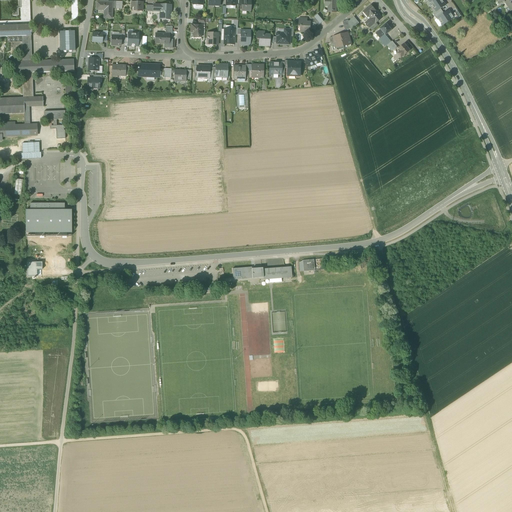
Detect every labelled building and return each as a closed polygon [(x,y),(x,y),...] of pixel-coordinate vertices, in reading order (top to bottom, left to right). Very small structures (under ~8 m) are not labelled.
[(18,8),(20,8),(19,0),(17,0),(18,6),(12,6),(12,16),(19,15),(18,8)] [(70,0),(71,19),(78,19),(77,0),(70,0)] [(328,12),(336,12),(336,0),(324,0),(325,4),(328,5),(328,12)] [(441,0),(440,0),(432,6),(436,11),(441,9),(446,5),(441,0)] [(241,10),(250,11),(251,1),(246,1),(246,2),(242,1),(241,6),(241,10)] [(106,18),(112,19),(112,8),(112,3),(96,2),(96,10),(105,10),(107,11),(106,18)] [(134,11),(142,12),(143,3),(132,2),(132,7),(134,7),(134,11)] [(160,19),(170,19),(171,11),(170,11),(170,9),(171,9),(171,5),(153,4),(153,6),(153,10),(160,10),(160,19)] [(365,23),(369,28),(375,23),(376,23),(382,18),(370,5),(364,11),(361,13),(365,18),(364,19),(365,19),(365,18),(366,19),(369,16),(371,18),(367,21),(365,23)] [(452,15),(449,10),(444,14),(437,18),(442,26),(454,18),(452,15)] [(457,11),(452,15),(454,18),(455,20),(461,16),(457,11)] [(314,17),(315,18),(320,24),(323,21),(317,14),(314,17)] [(354,17),(349,21),(351,29),(351,30),(359,22),(354,17)] [(303,31),(310,31),(310,29),(310,22),(306,22),(307,19),(300,19),(299,25),(303,25),(303,31)] [(345,30),(351,29),(349,21),(348,20),(342,22),(345,30)] [(369,28),(371,31),(378,25),(376,23),(375,23),(369,28)] [(384,35),(385,35),(391,30),(386,23),(379,29),(380,29),(384,35)] [(0,36),(7,37),(26,36),(31,36),(31,32),(32,32),(32,30),(31,30),(31,24),(30,24),(26,25),(0,25),(0,36)] [(195,37),(201,37),(202,25),(191,25),(191,32),(195,32),(195,37)] [(127,44),(127,46),(138,47),(138,46),(138,40),(139,33),(133,33),(133,30),(128,29),(127,38),(127,44)] [(224,44),(234,44),(234,35),(234,29),(234,30),(225,30),(225,29),(224,29),(224,40),(224,44)] [(375,33),(380,38),(384,35),(380,29),(375,33)] [(75,30),(60,31),(60,51),(75,50),(75,30)] [(250,45),(250,39),(250,38),(250,37),(249,37),(250,36),(250,31),(248,31),(241,30),(240,30),(240,35),(240,44),(241,43),(243,45),(244,44),(250,45)] [(277,43),(290,44),(290,36),(290,30),(285,30),(285,34),(280,33),(279,33),(278,32),(276,34),(276,35),(277,36),(277,37),(277,43)] [(260,45),(269,46),(269,44),(269,36),(264,36),(264,32),(256,32),(256,38),(260,38),(260,45)] [(92,42),(102,43),(102,41),(103,35),(103,33),(92,33),(92,42)] [(164,48),(172,48),(172,40),(169,39),(169,35),(169,34),(165,34),(156,33),(155,43),(164,43),(164,48)] [(208,43),(218,44),(218,33),(208,33),(208,37),(207,37),(207,38),(208,38),(208,43)] [(337,49),(338,50),(343,49),(344,47),(344,46),(345,46),(347,46),(350,46),(351,44),(350,42),(348,33),(333,37),(336,45),(337,49)] [(385,35),(384,35),(380,38),(379,39),(383,44),(389,40),(385,35)] [(111,45),(121,46),(121,45),(121,39),(121,36),(112,36),(111,36),(111,45)] [(392,41),(391,42),(386,46),(391,51),(396,47),(392,41)] [(400,57),(401,58),(404,55),(404,56),(410,50),(404,44),(398,49),(400,51),(397,54),(400,57)] [(307,59),(309,66),(310,66),(316,64),(316,65),(322,64),(321,60),(320,61),(319,57),(317,51),(317,52),(313,53),(313,54),(306,55),(307,59)] [(88,71),(96,72),(97,67),(98,67),(98,66),(98,59),(98,58),(95,58),(89,58),(88,71)] [(22,71),(22,72),(27,72),(32,72),(74,71),(73,59),(58,60),(32,61),(27,61),(22,61),(22,71)] [(12,71),(22,71),(22,61),(12,61),(12,71)] [(287,76),(300,76),(300,62),(288,62),(287,68),(287,76)] [(269,74),(281,75),(282,63),(281,63),(270,63),(269,74)] [(154,77),(159,78),(160,65),(138,64),(138,68),(138,76),(146,77),(146,75),(154,76),(154,77)] [(125,76),(125,75),(126,66),(126,65),(126,66),(112,65),(112,76),(112,75),(125,75),(125,76)] [(216,76),(227,77),(228,65),(216,65),(216,68),(215,76),(216,76)] [(251,71),(251,76),(256,76),(258,76),(258,78),(263,78),(263,67),(256,66),(256,65),(251,65),(251,71)] [(208,78),(209,78),(209,71),(210,67),(197,66),(197,78),(201,78),(208,78)] [(233,79),(237,79),(238,77),(245,78),(245,72),(245,66),(241,66),(241,67),(233,67),(233,79)] [(185,81),(186,81),(186,70),(186,71),(179,71),(174,71),(174,70),(174,81),(174,80),(185,80),(185,81)] [(88,88),(99,88),(99,83),(98,83),(98,79),(99,79),(99,78),(93,78),(88,78),(88,88)] [(33,97),(28,97),(23,97),(0,98),(0,114),(24,113),(24,106),(43,105),(43,96),(33,97)] [(24,113),(24,125),(30,125),(30,107),(43,106),(43,105),(24,106),(24,113)] [(44,120),(53,120),(56,120),(65,119),(65,111),(44,112),(44,120)] [(57,126),(56,120),(53,120),(53,126),(53,129),(56,129),(56,139),(65,139),(65,130),(64,130),(64,129),(65,129),(65,125),(57,126)] [(4,123),(4,126),(4,136),(37,135),(37,125),(30,125),(24,125),(15,125),(14,122),(4,123)] [(14,194),(21,194),(22,179),(16,179),(14,194)] [(67,233),(72,233),(72,210),(66,210),(62,210),(62,203),(30,203),(30,210),(26,210),(25,210),(26,233),(35,233),(44,233),(58,233),(67,233)] [(302,261),(304,272),(315,271),(314,268),(314,259),(302,261)] [(42,262),(27,262),(27,276),(37,276),(37,270),(42,270),(42,262)] [(232,269),(233,278),(240,277),(240,279),(245,278),(244,277),(252,276),(252,271),(251,267),(232,269)] [(291,267),(262,269),(262,270),(290,268),(291,275),(263,277),(263,278),(263,280),(292,278),(291,267)] [(263,275),(263,277),(291,275),(290,268),(262,270),(263,275)]
